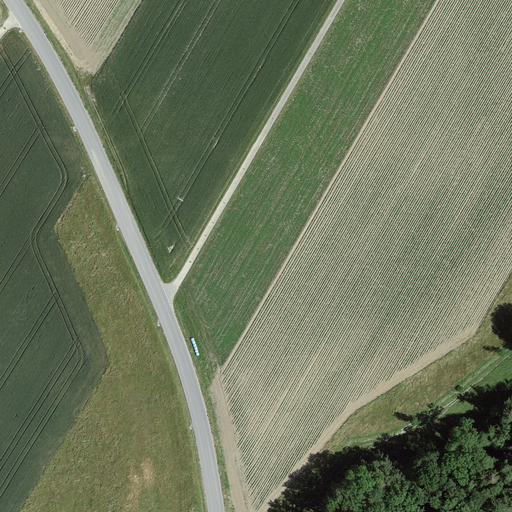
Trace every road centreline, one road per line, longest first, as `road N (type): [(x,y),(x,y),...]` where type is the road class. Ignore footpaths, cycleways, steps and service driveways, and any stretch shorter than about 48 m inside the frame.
road 1 (tertiary): [(14,0),(91,138),(166,305),(220,511)]
road 2 (track): [(343,0),(166,305)]
